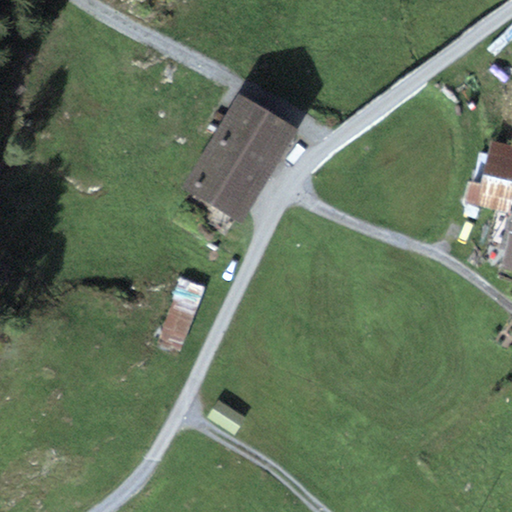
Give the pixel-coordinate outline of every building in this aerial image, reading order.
[(201,221),(225,236),(287,133),(242,106),(172,221),(193,234),(201,221)] [(492,157),(480,154),(467,203),(483,207),(484,203),(511,209),(511,149),(494,145),(492,157)] [(511,244),(511,246),(506,244),(501,267),(511,270),(511,244)] [(157,342),(179,349),(203,288),(181,280),(157,342)] [(220,405),(212,418),(233,432),(242,418),(220,405)]
